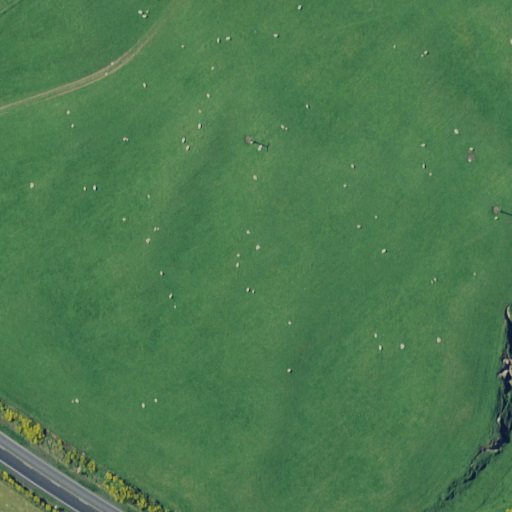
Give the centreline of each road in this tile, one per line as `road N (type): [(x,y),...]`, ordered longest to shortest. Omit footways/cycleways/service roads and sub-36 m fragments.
road 1 (track): [(188,0),(160,32),(103,72),(0,107)]
road 2 (primary): [(99,511),(0,444)]
